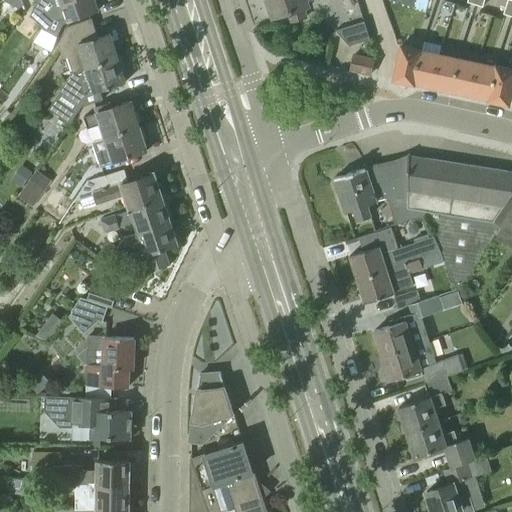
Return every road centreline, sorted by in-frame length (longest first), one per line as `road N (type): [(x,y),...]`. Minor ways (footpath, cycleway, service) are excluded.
road 1 (residential): [(273,145),(393,511)]
road 2 (tertiary): [(350,511),(261,236)]
road 3 (residential): [(161,511),(165,377),(188,298),(223,249)]
road 4 (residential): [(223,249),(309,511)]
road 5 (residential): [(138,0),(223,249)]
road 6 (residential): [(511,133),(393,110),(273,145)]
road 7 (tertiary): [(234,157),(183,0)]
road 8 (residential): [(226,0),(273,145)]
